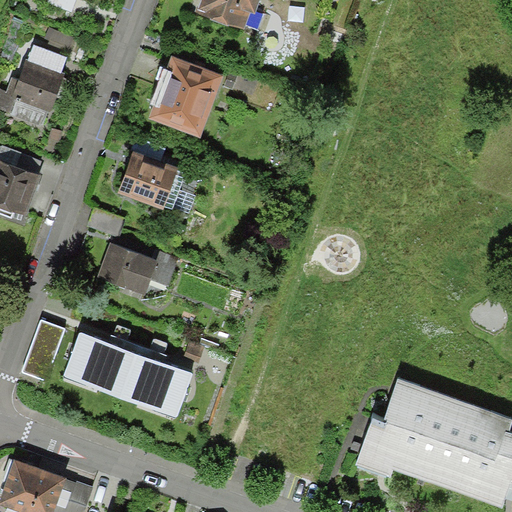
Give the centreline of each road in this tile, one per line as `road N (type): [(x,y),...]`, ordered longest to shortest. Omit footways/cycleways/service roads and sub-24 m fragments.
road 1 (residential): [(130,0),(0,338)]
road 2 (residential): [(0,423),(246,511)]
